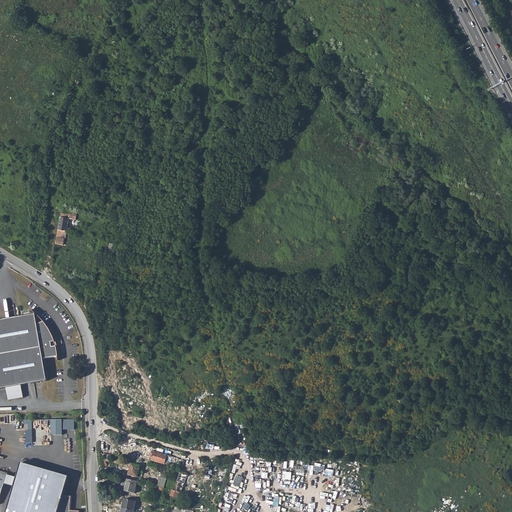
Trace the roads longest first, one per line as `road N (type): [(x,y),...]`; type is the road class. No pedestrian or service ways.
road 1 (tertiary): [(0,253),(77,311),(88,338),(92,427)]
road 2 (unclassified): [(92,427),(209,456)]
